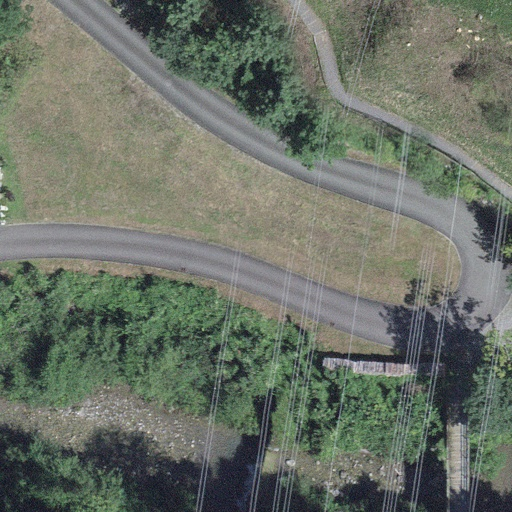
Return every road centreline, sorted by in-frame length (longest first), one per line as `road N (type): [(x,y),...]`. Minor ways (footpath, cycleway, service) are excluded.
road 1 (residential): [(0,243),(149,247),(249,266),(392,327),(448,338),(476,329),(498,284),(486,240),(468,218),(264,140),(77,0)]
road 2 (track): [(448,338),(456,511)]
